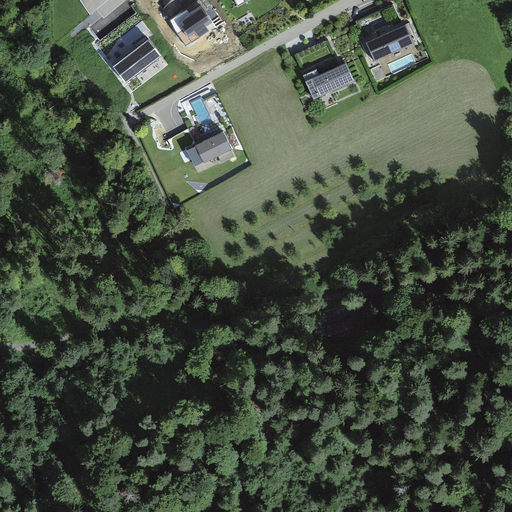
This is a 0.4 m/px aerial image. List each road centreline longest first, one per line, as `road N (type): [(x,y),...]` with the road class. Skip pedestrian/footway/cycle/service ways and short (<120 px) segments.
road 1 (track): [(511,268),(481,264),(227,324),(98,329),(6,354),(0,347)]
road 2 (residential): [(122,128),(356,0)]
